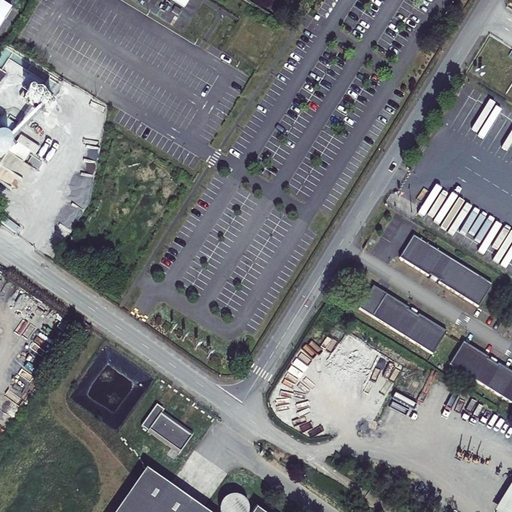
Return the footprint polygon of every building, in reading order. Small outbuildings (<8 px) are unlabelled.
[(135,0),(133,4),(199,39),(214,12),(191,0),(135,0)] [(7,108),(0,117),(0,128),(9,135),(22,119),(7,108)] [(20,137),(16,143),(35,155),(39,149),(20,137)] [(413,236),(399,258),(429,277),(430,275),(434,278),(439,281),(438,283),(478,307),(492,285),(413,236)] [(359,309),(432,355),(446,332),(418,315),(417,317),(412,314),(408,311),(408,309),(373,287),(359,309)] [(88,333),(91,329),(86,326),(84,323),(81,328),(88,333)] [(33,362),(45,345),(30,334),(18,351),(33,362)] [(488,358),(469,346),(463,343),(449,365),(455,368),(511,403),(511,372),(498,364),(497,366),(491,362),(487,360),(488,358)] [(141,427),(180,454),(192,435),(182,428),(181,430),(176,427),(177,425),(162,414),(164,410),(156,405),(141,427)] [(116,511),(258,511),(256,510),(254,511),(206,511),(146,470),(116,511)] [(511,511),(511,497),(502,511),(511,511)]
